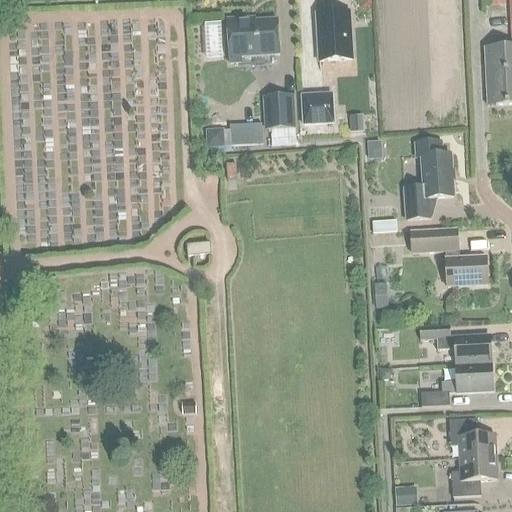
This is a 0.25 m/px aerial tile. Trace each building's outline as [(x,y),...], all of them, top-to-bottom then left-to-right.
[(485,0),(485,9),(504,9),(504,0),(485,0)] [(349,14),(316,16),(319,63),(351,61),(349,14)] [(245,24),(245,20),(226,21),(229,65),(241,64),(240,59),(279,57),(276,22),(245,24)] [(511,49),(485,51),(487,99),(495,98),(496,107),(511,105),(511,49)] [(300,97),(302,128),(334,126),(332,95),(300,97)] [(296,130),(293,97),(261,99),(263,132),(296,130)] [(362,117),(349,118),(350,134),(363,133),(362,117)] [(263,148),(262,126),(251,127),(252,148),(263,148)] [(229,132),(223,132),(224,150),(210,151),(211,155),(230,155),(230,149),(229,132)] [(380,144),(367,145),(368,162),(382,161),(380,144)] [(450,157),(442,157),(441,144),(415,146),(416,160),(422,160),(424,189),(400,191),(402,223),(430,221),(429,201),(453,200),(450,157)] [(372,237),(396,236),(395,223),(371,225),(372,237)] [(486,259),(458,261),(456,232),(410,234),(412,256),(445,254),(447,290),(487,288),(486,259)] [(209,244),(185,247),(186,258),(210,256),(209,244)] [(386,284),(374,285),(374,298),(387,297),(386,284)] [(435,354),(455,353),(455,367),(491,365),(489,339),(450,341),(449,328),(418,330),(419,342),(434,341),(435,354)] [(449,396),(457,396),(492,394),(491,368),(455,370),(456,385),(438,386),(439,397),(419,398),(420,410),(449,409),(449,396)] [(391,378),(391,371),(380,371),(380,372),(378,372),(379,382),(380,382),(380,383),(386,382),(391,378)] [(180,417),(195,416),(195,405),(180,405),(180,417)] [(458,448),(459,462),(496,460),(495,437),(478,438),(477,422),(449,423),(450,449),(458,448)] [(496,460),(459,462),(460,474),(451,475),(452,500),(481,499),(480,484),(497,483),(496,460)] [(412,489),(394,490),(395,508),(413,507),(412,489)]
